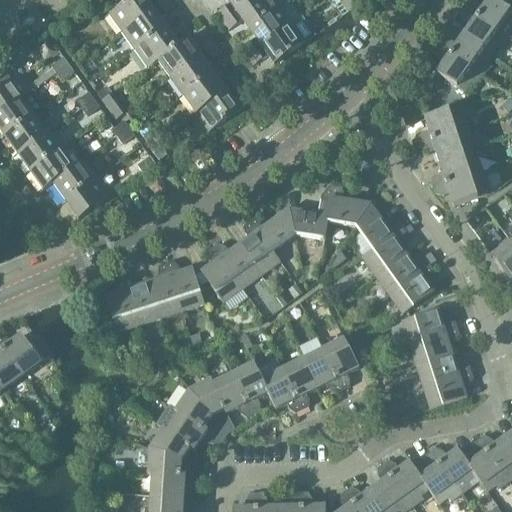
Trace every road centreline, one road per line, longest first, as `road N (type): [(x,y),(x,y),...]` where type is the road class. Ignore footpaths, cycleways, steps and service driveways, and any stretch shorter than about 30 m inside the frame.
road 1 (tertiary): [(0,305),(190,212),(337,105)]
road 2 (residential): [(215,511),(231,478),(349,472),(390,445),(472,424),(501,403),(501,342)]
road 3 (residential): [(501,342),(458,265),(337,105)]
road 4 (tertiary): [(337,105),(436,0)]
